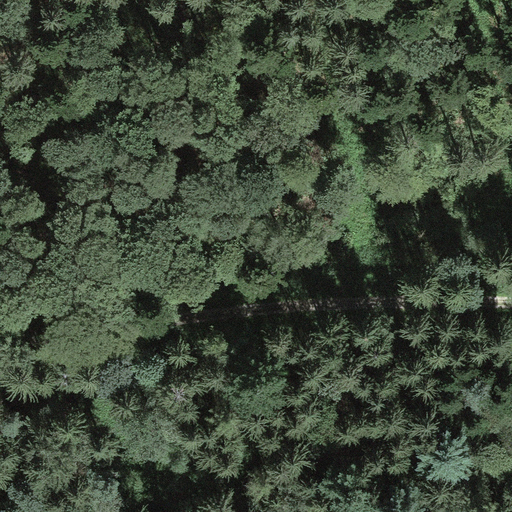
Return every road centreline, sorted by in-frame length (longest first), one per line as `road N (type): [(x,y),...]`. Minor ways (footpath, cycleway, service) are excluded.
road 1 (track): [(389,299),(0,354)]
road 2 (track): [(389,299),(511,301)]
